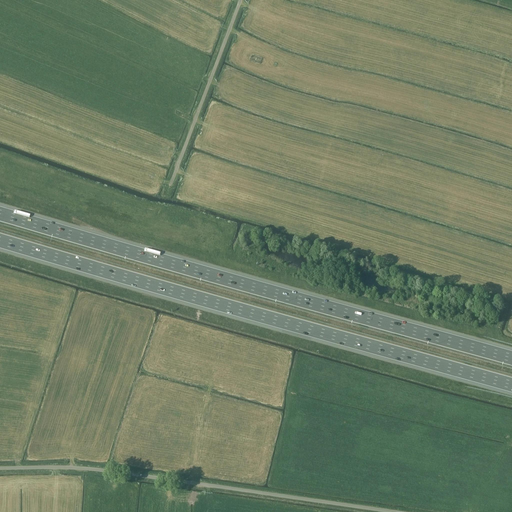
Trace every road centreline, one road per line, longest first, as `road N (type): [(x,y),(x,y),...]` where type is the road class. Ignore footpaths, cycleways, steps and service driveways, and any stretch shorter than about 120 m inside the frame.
road 1 (motorway): [(0,239),(511,385)]
road 2 (motorway): [(511,358),(0,215)]
road 3 (unclassified): [(404,511),(131,473),(0,468)]
road 4 (unclassified): [(170,185),(241,0)]
